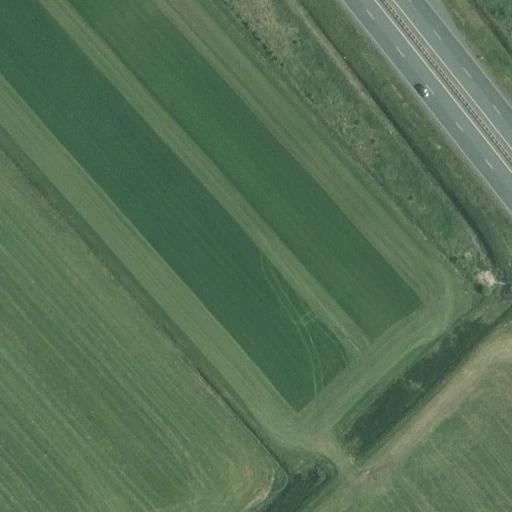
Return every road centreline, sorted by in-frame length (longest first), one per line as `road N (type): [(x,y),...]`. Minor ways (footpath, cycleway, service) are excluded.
road 1 (trunk): [(355,0),(511,197)]
road 2 (trunk): [(511,133),(405,0)]
